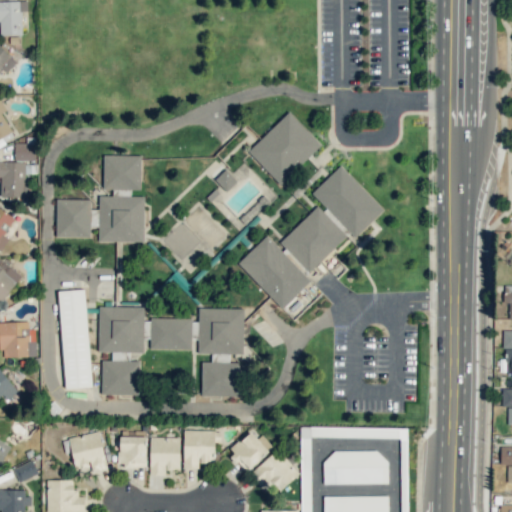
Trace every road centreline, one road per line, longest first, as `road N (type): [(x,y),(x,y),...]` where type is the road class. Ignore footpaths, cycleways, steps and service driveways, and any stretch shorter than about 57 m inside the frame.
road 1 (secondary): [(461,511),(461,0)]
road 2 (secondary): [(463,130),(480,119),(487,0)]
